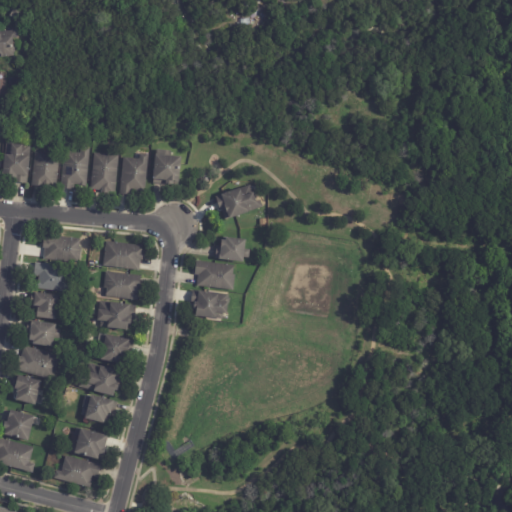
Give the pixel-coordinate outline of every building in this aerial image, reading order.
[(0,33),(17,32),(17,39),(13,40),(15,56),(4,57),(4,58),(0,58),(0,33)] [(25,185),(14,184),(14,180),(9,179),(10,177),(3,176),(7,140),(23,142),(23,145),(28,146),(28,147),(31,147),(27,185),(25,185)] [(90,150),(87,188),(79,187),(79,186),(75,186),(74,191),(61,189),(65,153),(81,155),(81,149),(90,150)] [(43,187),(43,188),(32,187),(35,151),(60,153),(57,188),(43,187)] [(106,194),(101,194),(102,191),(91,190),(94,154),(119,156),(116,194),(109,193),(109,195),(106,194)] [(149,156),(145,194),(138,193),(138,192),(133,191),(133,197),(120,195),(124,159),(140,161),(141,155),(149,156)] [(171,158),(182,159),(179,187),(154,184),(157,156),(171,158)] [(263,208),(249,213),(249,214),(231,221),(230,219),(225,221),(217,199),(251,186),(257,203),(261,201),(263,208)] [(44,258),(45,250),(43,250),(44,242),(46,243),(47,236),(80,240),(78,264),(44,260),(44,258)] [(216,258),(217,247),(222,248),(222,242),(227,243),(227,239),(247,242),(246,251),(250,251),(249,258),(245,257),(245,265),(220,262),(220,261),(216,260),(216,258)] [(144,256),(143,262),(141,261),(139,272),(103,268),(106,243),(143,247),(142,254),(144,255),(144,256)] [(198,285),(199,276),(195,276),(197,262),(235,267),(234,276),(236,277),(234,293),(197,288),(198,285)] [(38,287),(39,278),(35,278),(36,265),(72,269),(70,286),(76,286),(75,295),(38,290),(38,287)] [(141,279),(138,302),(106,299),(107,290),(104,290),(106,273),(141,277),(141,279)] [(228,314),(227,317),(224,316),(223,322),(196,319),(197,312),(194,312),(195,306),(192,305),(193,292),(230,296),(228,314)] [(58,308),(58,312),(62,313),(61,320),(57,319),(57,323),(35,320),(37,309),(34,308),(30,307),(32,294),(60,298),(58,308)] [(111,305),(136,308),(135,321),(132,321),(132,327),(129,326),(128,333),(100,330),(101,323),(98,323),(100,303),(111,304),(111,305)] [(30,343),(31,335),(26,335),(28,322),(57,326),(56,331),(61,332),(59,341),(55,340),(53,349),(33,346),(34,345),(30,345),(30,343)] [(133,344),(131,355),(129,355),(127,365),(124,365),(123,368),(101,363),(103,357),(101,357),(103,347),(104,347),(106,337),(134,343),(133,344)] [(19,358),(21,359),(24,348),(60,358),(53,380),(18,370),(19,366),(17,365),(19,358)] [(126,375),(122,389),(120,388),(118,394),(116,393),(114,400),(79,390),(82,379),(87,381),(89,374),(99,377),(102,368),(126,375)] [(15,376),(42,384),(38,398),(42,399),(40,406),(37,405),(36,409),(16,403),(18,395),(17,395),(18,392),(15,391),(15,390),(12,389),(15,376)] [(118,405),(115,416),(112,416),(109,426),(105,425),(105,427),(86,422),(86,418),(81,417),(83,410),(88,411),(92,397),(118,404),(118,405)] [(36,419),(29,445),(5,438),(6,432),(4,432),(6,424),(8,425),(12,412),(36,419)] [(81,432),(108,439),(105,452),(106,452),(105,457),(104,457),(101,464),(75,457),(79,439),(74,437),(76,430),(81,432)] [(0,439),(34,449),(30,465),(35,467),(33,475),(0,466),(0,439)] [(101,468),(98,480),(93,478),(90,490),(54,481),(57,472),(62,473),(66,458),(101,467),(101,468)]
